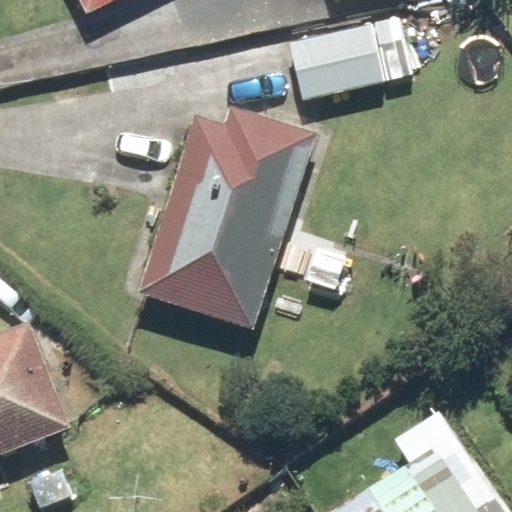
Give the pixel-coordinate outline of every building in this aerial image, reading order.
[(85,0),(95,20),(135,0),(85,0)] [(379,28),(290,43),(301,103),(389,88),(379,28)] [(260,337),(320,142),(233,116),(229,131),(198,122),(143,302),(260,337)] [(0,336),(0,504),(10,500),(0,475),(0,470),(81,436),(33,322),(0,336)] [(479,511),(447,458),(354,511),(479,511)]
